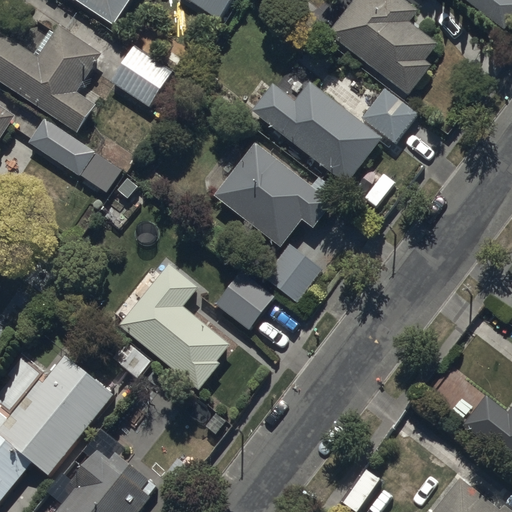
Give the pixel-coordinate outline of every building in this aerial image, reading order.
[(73,0),(116,29),(135,0),(73,0)] [(234,0),(184,0),(222,22),(234,0)] [(359,0),(331,37),(412,99),(435,69),(429,64),(442,47),(414,26),(423,13),(405,0),(359,0)] [(511,0),(466,0),(509,32),(511,28),(511,0)] [(79,96),(84,87),(104,57),(62,29),(57,36),(51,33),(39,52),(44,55),(40,61),(0,34),(0,83),(81,136),(99,109),(94,106),(79,96)] [(174,74),(136,49),(113,85),(151,110),(174,74)] [(275,87),(255,113),(350,188),(386,142),(313,85),(298,105),(275,87)] [(421,115),(388,90),(365,120),(397,146),(421,115)] [(0,144),(17,118),(0,106),(0,144)] [(127,174),(46,121),(30,144),(111,198),(127,174)] [(336,207),(256,145),(216,197),(285,250),(306,224),(316,232),(336,207)] [(326,272),(292,247),(266,282),(300,307),(326,272)] [(234,347),(186,310),(201,290),(171,266),(163,277),(151,268),(114,315),(126,324),(122,329),(204,393),(223,367),(220,364),(234,347)] [(243,275),(218,308),(252,333),(277,300),(243,275)] [(140,382),(154,363),(130,346),(116,365),(140,382)] [(116,397),(68,357),(46,383),(42,380),(10,419),(0,411),(0,507),(35,465),(50,477),(116,397)] [(488,398),(465,428),(511,464),(511,412),(510,415),(488,398)] [(143,511),(153,500),(150,498),(158,488),(121,459),(128,451),(104,432),(91,449),(97,454),(71,487),(77,491),(60,511),(143,511)] [(196,473),(179,461),(164,481),(180,494),(196,473)] [(511,511),(508,509),(505,511),(502,511),(463,480),(436,511),(511,511)]
